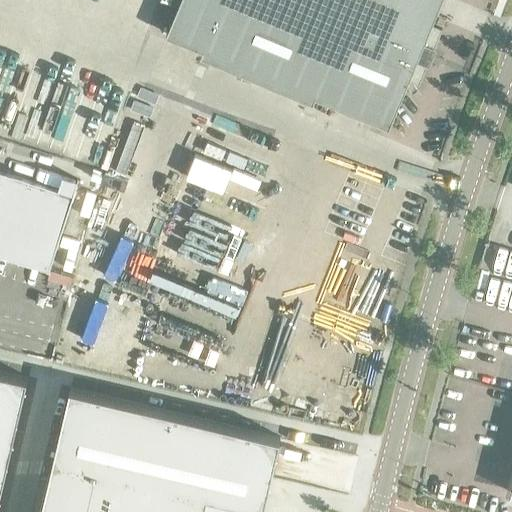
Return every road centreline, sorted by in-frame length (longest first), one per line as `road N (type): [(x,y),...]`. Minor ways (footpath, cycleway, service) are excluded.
road 1 (unclassified): [(379,511),(444,261),(511,62)]
road 2 (unknown): [(393,451),(0,346)]
road 3 (unknown): [(393,451),(482,461),(511,377)]
